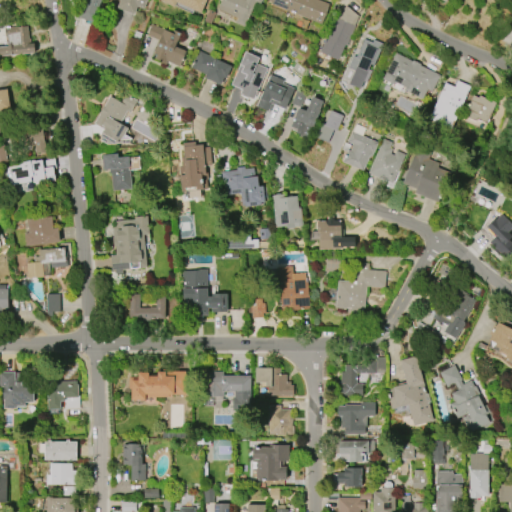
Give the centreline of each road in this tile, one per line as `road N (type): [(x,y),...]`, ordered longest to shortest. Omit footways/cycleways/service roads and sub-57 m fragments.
road 1 (residential): [(97,511),(94,359),(50,0)]
road 2 (residential): [(0,343),(373,341),(436,238)]
road 3 (residential): [(436,238),(329,194),(234,128),(57,46)]
road 4 (residential): [(314,511),(308,345)]
road 5 (residential): [(381,0),(463,53),(511,70)]
